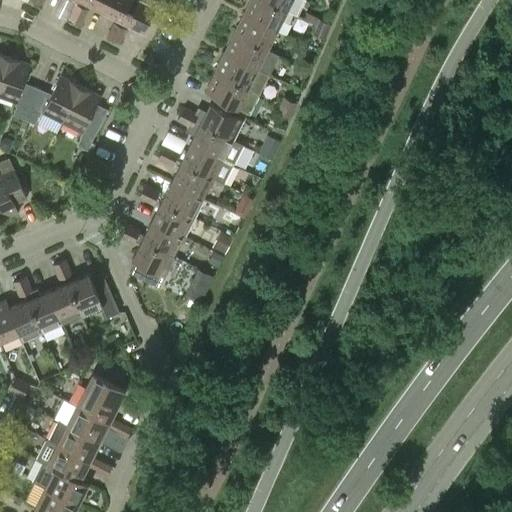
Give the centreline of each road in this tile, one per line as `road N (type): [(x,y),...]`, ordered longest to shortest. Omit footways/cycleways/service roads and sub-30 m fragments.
road 1 (secondary): [(489,0),(424,118),(252,511)]
road 2 (residential): [(94,217),(156,347),(163,388),(148,435),(106,511)]
road 3 (secondary): [(511,275),(336,511)]
road 4 (secondary): [(399,511),(511,363)]
road 5 (residential): [(145,93),(135,79),(0,18)]
road 6 (residential): [(94,217),(146,110),(145,93)]
